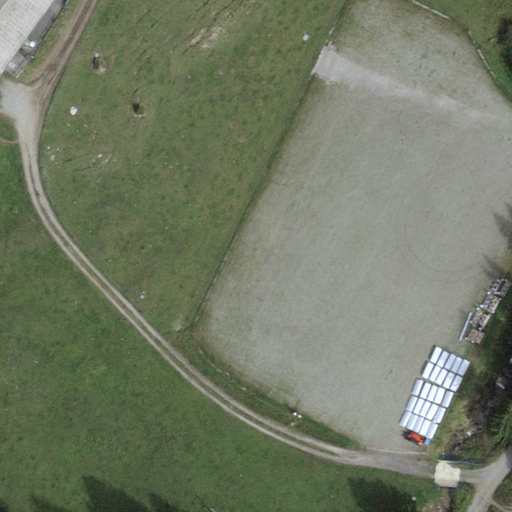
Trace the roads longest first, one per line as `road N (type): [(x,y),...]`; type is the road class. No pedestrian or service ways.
road 1 (track): [(483,494),(276,432),(154,336),(62,235),(25,158),(41,91),(90,0)]
road 2 (unknown): [(511,163),(423,203),(321,312)]
